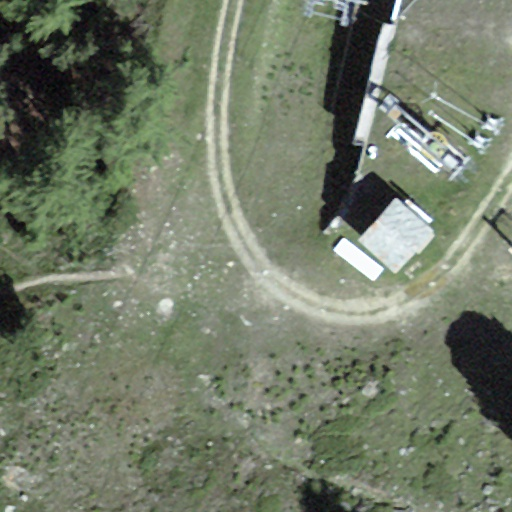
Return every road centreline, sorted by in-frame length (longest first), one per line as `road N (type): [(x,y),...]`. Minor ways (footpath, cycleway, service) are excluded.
road 1 (track): [(246,249),(296,303),(349,317),(396,306),(439,277),(511,178)]
road 2 (track): [(234,0),(217,152),(231,224),(246,249)]
